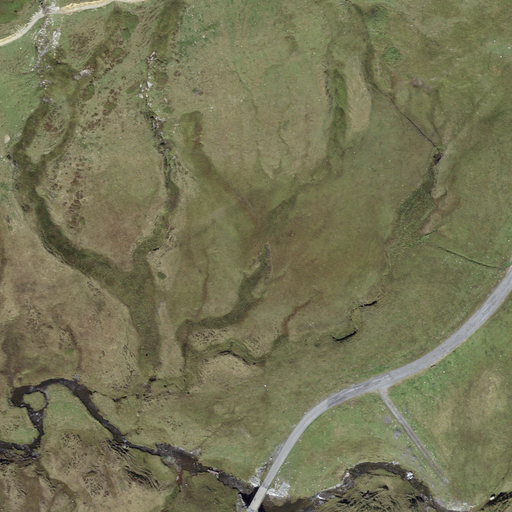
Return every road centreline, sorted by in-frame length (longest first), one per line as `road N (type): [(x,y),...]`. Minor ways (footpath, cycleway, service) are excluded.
road 1 (unclassified): [(250,511),(312,414),(444,349),(511,277)]
road 2 (track): [(378,382),(457,497)]
